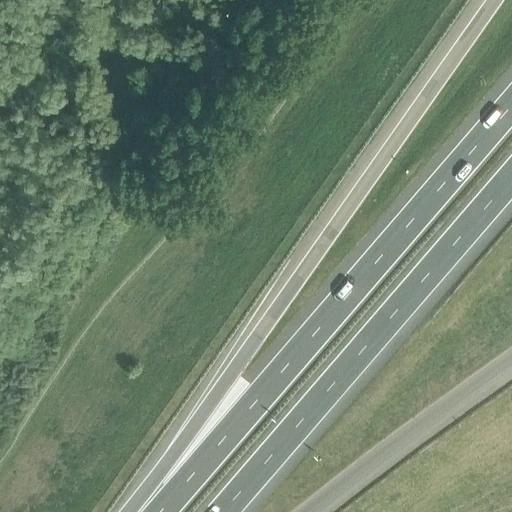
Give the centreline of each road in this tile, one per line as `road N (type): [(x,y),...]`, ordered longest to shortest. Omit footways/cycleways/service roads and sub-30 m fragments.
road 1 (trunk): [(495,0),(232,370),(146,511)]
road 2 (trunk): [(511,103),(158,511)]
road 3 (trunk): [(222,511),(511,176)]
road 4 (trunk): [(307,511),(511,354)]
